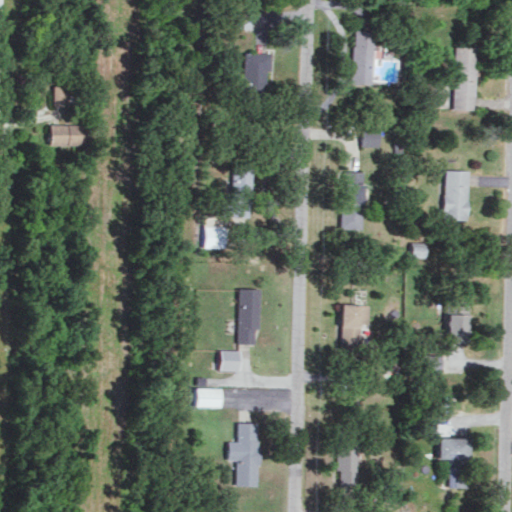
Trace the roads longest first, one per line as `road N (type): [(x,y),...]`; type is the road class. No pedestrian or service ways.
road 1 (residential): [(308,0),(293,511)]
road 2 (residential): [(511,248),(504,511)]
